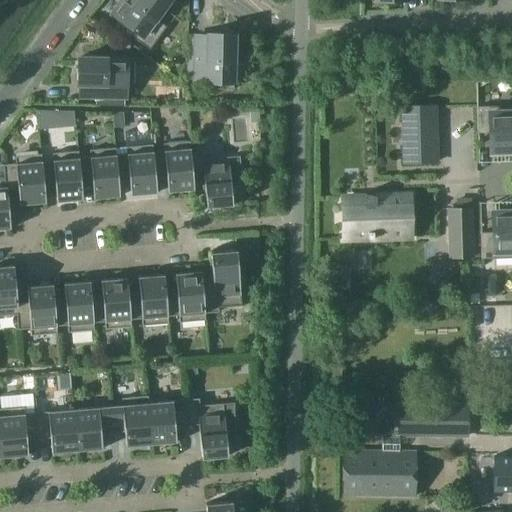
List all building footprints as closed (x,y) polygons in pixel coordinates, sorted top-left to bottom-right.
[(121,0),(112,13),(122,21),(118,27),(150,49),(167,26),(157,18),(169,0),(121,0)] [(195,35),(194,81),(208,82),(208,89),(234,89),(235,34),(208,33),(208,36),(195,35)] [(134,58),(79,57),(78,83),(80,83),(80,96),(126,98),(126,91),(127,84),(134,85),(134,58)] [(403,107),(404,163),(436,162),(434,105),(403,107)] [(490,152),(511,151),(511,105),(477,106),(477,133),(490,132),(490,152)] [(50,128),(49,110),(38,110),(40,129),(50,128)] [(250,111),(251,122),(260,121),(258,111),(250,111)] [(114,127),(124,126),(123,113),(113,114),(114,127)] [(168,192),(194,189),(189,141),(164,143),(164,150),(153,151),(153,144),(152,144),(156,193),(157,193),(156,177),(167,176),(168,192)] [(193,174),(204,173),(207,207),(233,204),(231,181),(240,180),(238,158),(205,161),(204,146),(190,148),(190,141),(189,141),(194,189),(193,174)] [(115,147),(119,196),(120,196),(119,180),(130,180),(131,195),(156,193),(152,144),(127,146),(127,153),(116,154),(116,147),(115,147)] [(94,198),(119,196),(115,147),(90,149),(90,156),(79,157),(79,150),(78,150),(82,199),(83,199),(82,184),(93,183),(94,198)] [(41,154),(45,202),(46,202),(45,187),(55,186),(57,201),(82,199),(78,150),(53,153),(53,160),(42,161),(41,154)] [(20,205),(45,202),(41,154),(15,156),(16,163),(3,164),(4,176),(5,186),(6,186),(6,190),(7,190),(18,189),(20,205)] [(0,228),(11,228),(7,190),(6,190),(6,186),(5,186),(4,176),(0,176),(0,228)] [(344,238),(411,236),(409,196),(374,197),(366,197),(366,193),(365,193),(365,197),(342,198),(344,238)] [(473,244),(472,208),(448,209),(449,245),(473,244)] [(511,211),(492,212),(493,232),(480,232),(481,258),(511,257),(511,211)] [(218,307),(242,305),(237,249),(211,252),(214,285),(203,286),(202,271),(200,271),(205,320),(206,320),(205,313),(219,312),(218,307)] [(18,329),(19,329),(16,303),(17,303),(14,265),(0,266),(0,308),(16,307),(18,329)] [(341,278),(341,266),(327,266),(327,278),(341,278)] [(180,322),(205,320),(200,271),(175,273),(177,289),(166,290),(165,274),(163,274),(168,323),(169,323),(168,316),(179,315),(180,322)] [(138,277),(140,292),(129,293),(128,278),(126,278),(131,326),(131,319),(142,318),(142,325),(168,323),(163,274),(138,277)] [(105,329),(131,326),(126,278),(101,280),(102,295),(92,296),(90,281),(89,281),(94,330),(94,323),(105,322),(105,329)] [(68,332),(94,330),(89,281),(64,283),(65,299),(55,299),(53,284),(52,284),(57,333),(57,326),(68,325),(68,332)] [(27,286),(28,302),(17,303),(16,303),(19,329),(31,328),(31,335),(57,333),(52,284),(27,286)] [(197,373),(196,364),(184,365),(185,374),(197,373)] [(0,396),(1,408),(0,408),(0,423),(3,457),(28,455),(27,440),(39,439),(36,412),(34,412),(32,394),(0,396)] [(126,446),(151,444),(146,395),(121,398),(122,405),(110,406),(113,432),(125,431),(126,446)] [(148,395),(146,395),(151,444),(176,442),(175,427),(187,425),(185,399),(148,402),(148,395)] [(202,458),(228,456),(226,431),(234,430),(235,402),(200,405),(199,398),(185,399),(187,425),(199,424),(202,458)] [(467,436),(467,404),(371,403),(370,435),(382,435),(382,451),(343,450),(343,495),(415,496),(415,451),(399,451),(399,435),(467,436)] [(101,433),(113,432),(110,406),(73,409),(77,451),(102,448),(101,433)] [(73,409),(36,412),(39,439),(51,438),(52,453),(77,451),(73,409)] [(511,456),(493,456),(493,457),(495,457),(495,490),(493,490),(493,492),(511,491),(511,456)] [(232,511),(232,501),(206,503),(206,511),(232,511)]
